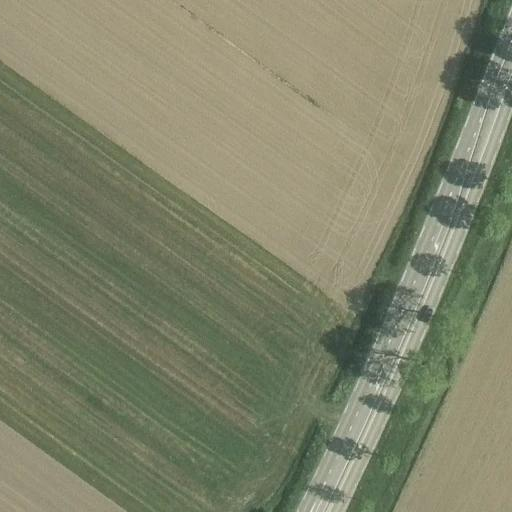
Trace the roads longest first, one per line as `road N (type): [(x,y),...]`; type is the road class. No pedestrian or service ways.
road 1 (primary): [(511,22),(302,511)]
road 2 (primary): [(333,511),(443,272),(511,86)]
